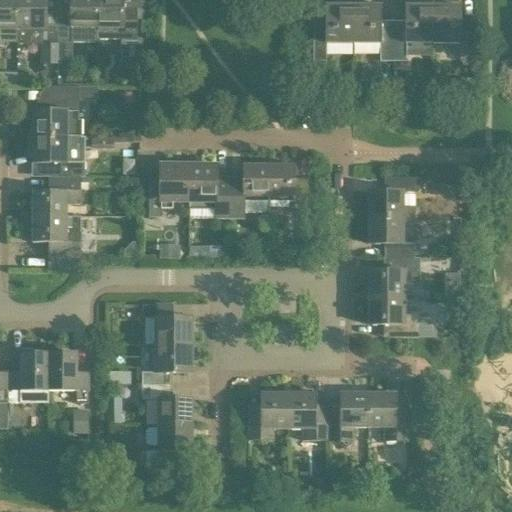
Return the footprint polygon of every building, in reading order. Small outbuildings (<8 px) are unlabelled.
[(0,0),(0,47),(2,47),(5,44),(16,44),(16,0),(0,0)] [(45,14),(44,0),(16,0),(16,44),(56,44),(56,14),(45,14)] [(96,44),(96,0),(70,0),(70,14),(56,14),(56,44),(96,44)] [(96,0),(96,44),(97,44),(97,46),(102,46),(102,41),(120,41),(119,67),(141,67),(141,41),(137,41),(136,11),(123,11),(122,0),(96,0)] [(352,45),(351,7),(323,7),(323,33),(312,33),(312,63),(325,63),(325,45),(352,45)] [(351,7),(352,45),(379,45),(380,62),(392,62),(392,33),(379,33),(380,7),(351,7)] [(432,45),(432,7),(403,7),(403,33),(392,33),(392,62),(405,61),(405,45),(432,45)] [(432,7),(432,45),(460,45),(459,63),(473,63),(473,33),(460,33),(460,7),(432,7)] [(32,112),(32,138),(81,138),(81,121),(78,120),(78,88),(50,88),(50,112),(32,112)] [(28,155),(32,155),(32,165),(63,165),(63,179),(84,179),(84,178),(84,164),(73,164),(73,148),(81,148),(81,138),(32,138),(32,139),(28,139),(28,155)] [(112,151),(112,139),(91,139),(91,151),(112,151)] [(124,179),(136,179),(136,155),(124,155),(124,179)] [(188,203),(188,167),(160,167),(160,180),(148,180),(148,219),(161,219),(161,210),(172,210),(172,203),(188,203)] [(188,167),(188,203),(188,211),(214,211),(213,221),(228,221),(228,178),(216,178),(216,167),(188,167)] [(268,203),(268,167),(242,167),(242,178),(228,178),(228,221),(244,221),(244,203),(268,203)] [(308,181),(294,181),(294,167),(268,167),(268,203),(288,203),(288,209),(308,209),(308,181)] [(32,193),(32,218),(67,218),(67,206),(83,206),(83,193),(80,193),(80,185),(87,185),(87,178),(84,178),(84,179),(63,179),(52,179),(52,193),(32,193)] [(368,219),(402,219),(414,219),(414,209),(402,209),(402,194),(415,194),(428,182),(428,180),(383,179),(383,193),(368,193),(368,219)] [(52,259),(80,259),(81,232),(80,218),(67,218),(32,218),(32,245),(52,245),(52,259)] [(402,219),(368,219),(368,246),(384,246),(384,260),(414,260),(413,245),(417,242),(417,234),(414,231),(414,219),(402,219)] [(368,273),(368,299),(404,299),(404,286),(419,286),(419,259),(414,260),(384,260),(382,260),(382,273),(368,273)] [(419,313),(404,313),(404,299),(368,299),(368,327),(392,327),(392,340),(419,340),(419,313)] [(141,319),(154,319),(154,346),(191,346),(191,318),(171,318),(171,307),(141,307),(141,319)] [(191,346),(154,346),(154,374),(141,374),(141,386),(172,386),(172,374),(191,374),(191,346)] [(47,392),(48,392),(48,354),(33,354),(33,349),(22,349),(22,354),(20,354),(20,374),(8,374),(8,405),(48,405),(47,392)] [(48,354),(48,392),(74,392),(74,405),(79,405),(79,407),(84,405),(87,405),(87,393),(88,393),(89,374),(76,374),(76,354),(48,354)] [(0,404),(8,405),(8,374),(0,374),(0,404)] [(129,375),(107,375),(107,386),(129,386),(129,375)] [(156,426),(191,426),(191,401),(172,400),(172,386),(141,386),(141,401),(157,401),(156,426)] [(273,442),(273,430),(287,431),(287,395),(259,394),(259,416),(247,416),(247,442),(273,442)] [(287,395),(287,431),(301,431),(301,443),(327,443),(327,406),(315,406),(315,395),(287,395)] [(367,429),(367,395),(340,395),(339,405),(327,406),(327,443),(352,443),(352,429),(367,429)] [(367,395),(367,429),(382,429),(382,443),(407,443),(407,406),(395,406),(395,395),(367,395)] [(72,412),(72,435),(88,435),(88,412),(72,412)] [(175,452),(191,453),(191,426),(156,426),(156,429),(149,429),(145,431),(145,444),(149,447),(156,447),(156,452),(145,452),(145,454),(137,454),(137,467),(175,467),(175,452)] [(87,466),(87,441),(72,441),(73,466),(87,466)]
